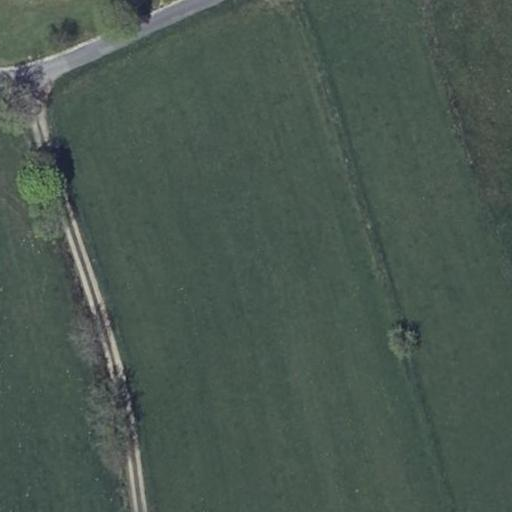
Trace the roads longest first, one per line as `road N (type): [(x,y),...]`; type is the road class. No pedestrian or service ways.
road 1 (track): [(138,511),(122,406),(68,205),(8,85)]
road 2 (residential): [(8,85),(188,0)]
